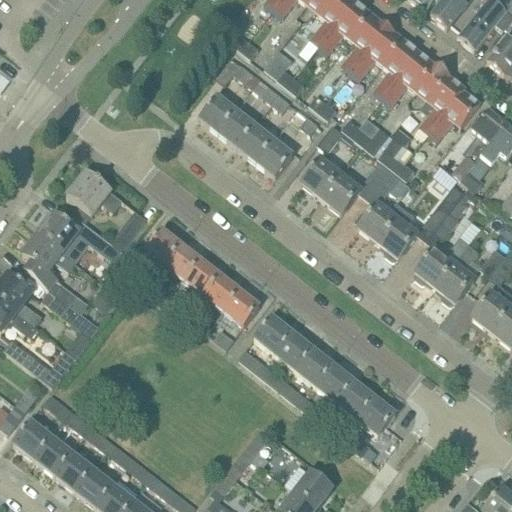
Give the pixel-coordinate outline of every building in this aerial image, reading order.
[(270,0),(264,9),(273,16),(284,0),(270,0)] [(285,0),(273,16),(281,23),(297,3),(316,18),(326,6),(318,0),(285,0)] [(309,45),(318,52),(355,7),(346,0),(318,0),(326,6),(316,18),(325,25),(309,45)] [(409,0),(407,3),(424,16),(437,0),(409,0)] [(473,0),(446,0),(430,21),(446,34),(473,0)] [(486,40),(496,29),(502,34),(511,22),(511,0),(490,0),(456,42),(474,56),(486,40)] [(342,39),(350,45),(370,19),(355,7),(318,52),(327,59),(342,39)] [(232,31),(239,36),(251,20),(244,15),(232,31)] [(341,71),(350,78),(387,32),(370,19),(350,45),(357,51),(341,71)] [(374,65),(382,71),(402,45),(387,32),(350,78),(359,84),(374,65)] [(486,66),(504,80),(511,69),(511,32),(498,50),(486,66)] [(230,49),(240,57),(248,47),(238,39),(230,49)] [(419,58),(402,45),(382,71),(389,76),(373,96),(382,103),(419,58)] [(248,47),(240,57),(250,64),(257,54),(248,47)] [(257,70),(270,80),(285,60),(278,55),(270,65),(264,60),(257,70)] [(436,72),(419,58),(378,109),(386,115),(406,90),(425,106),(436,92),(426,84),(436,72)] [(270,80),(286,93),(294,83),(284,75),(291,65),(285,60),(270,80)] [(233,79),(252,94),(259,85),(230,62),(215,81),(225,89),(233,79)] [(428,121),(414,138),(423,145),(427,139),(462,96),(464,94),(436,72),(426,84),(436,92),(425,106),(419,114),(428,121)] [(294,83),(286,93),(295,100),(303,90),(294,83)] [(259,85),(252,94),(257,99),(265,105),(271,109),(278,100),(268,92),(259,85)] [(462,96),(427,139),(436,147),(452,127),(460,133),(479,109),(462,96)] [(289,108),(278,100),(271,109),(281,117),(289,108)] [(308,110),(318,118),(326,108),(316,100),(308,110)] [(198,123),(217,138),(234,117),(215,101),(198,123)] [(326,108),(318,118),(327,126),(335,116),(326,108)] [(462,181),(467,174),(478,161),(476,159),(480,153),(486,158),(491,152),(488,150),(506,128),(488,113),(470,135),(476,140),(464,155),(467,157),(449,179),(458,186),(462,181)] [(217,138),(236,154),(254,132),(234,117),(217,138)] [(306,122),(299,131),(310,139),(317,130),(306,122)] [(340,134),(343,136),(351,143),(359,133),(348,124),(340,134)] [(400,127),(389,141),(392,143),(402,151),(403,151),(409,143),(410,135),(400,127)] [(511,158),(511,132),(506,128),(488,150),(491,152),(486,158),(480,153),(476,159),(478,161),(489,169),(498,158),(507,165),(511,158)] [(353,145),(351,143),(343,136),(340,139),(328,129),(314,148),(326,158),(339,140),(350,149),(353,145)] [(236,154),(255,169),(273,147),(254,132),(236,154)] [(371,142),(363,152),(373,160),(388,140),(378,132),(371,142)] [(353,145),(363,152),(371,142),(359,133),(351,143),(353,145)] [(386,170),(394,161),(402,151),(392,143),(376,162),(386,170)] [(273,147),(255,169),(275,184),(292,162),(273,147)] [(394,161),(386,170),(406,186),(413,176),(394,161)] [(478,161),(467,174),(478,183),(489,169),(478,161)] [(300,188),(320,204),(339,180),(319,164),(300,188)] [(363,187),(373,195),(387,176),(377,168),(363,187)] [(79,184),(66,202),(77,211),(72,218),(85,229),(91,222),(92,223),(102,210),(111,217),(120,206),(121,205),(110,197),(110,196),(96,185),(97,182),(96,182),(85,174),(78,182),(77,182),(79,184)] [(462,181),(459,186),(467,193),(468,193),(473,197),(477,192),(482,186),(478,183),(467,174),(462,181)] [(387,176),(373,195),(383,202),(388,196),(397,184),(387,176)] [(339,180),(320,204),(340,220),(353,204),(359,196),(339,180)] [(412,182),(407,188),(413,193),(418,187),(412,182)] [(397,184),(388,196),(395,201),(401,200),(409,191),(398,183),(397,184)] [(423,229),(433,237),(467,193),(459,186),(455,191),(453,190),(423,229)] [(467,193),(433,237),(443,245),(458,225),(455,223),(467,209),(464,207),(467,203),(473,207),(477,202),(481,205),(482,205),(473,197),(468,193),(467,193)] [(495,215),(506,223),(511,215),(511,197),(511,196),(495,215)] [(357,233),(377,249),(404,215),(395,208),(387,218),(376,209),(370,217),(357,233)] [(404,215),(377,249),(386,255),(384,258),(384,261),(391,266),(394,266),(396,264),(397,265),(410,249),(416,240),(405,231),(413,222),(404,215)] [(111,249),(121,256),(145,225),(136,217),(111,249)] [(52,219),(37,239),(74,268),(75,267),(72,265),(79,256),(85,248),(113,269),(121,258),(73,220),(66,229),(52,219)] [(144,255),(164,270),(180,251),(160,235),(144,255)] [(37,239),(21,260),(31,267),(23,277),(31,282),(48,295),(47,296),(79,321),(87,311),(87,310),(59,288),(60,288),(46,277),(47,276),(54,267),(68,278),(74,268),(37,239)] [(426,287),(434,293),(468,250),(459,243),(448,256),(438,247),(427,262),(414,278),(415,279),(414,281),(414,284),(421,290),(424,289),(426,287)] [(468,250),(434,293),(443,300),(441,302),(441,305),(448,311),(451,311),(453,308),(454,309),(467,293),(473,285),(462,276),(477,258),(468,250)] [(164,270),(184,286),(199,266),(180,251),(164,270)] [(511,252),(505,261),(489,282),(499,289),(511,273),(511,252)] [(479,274),(489,282),(505,261),(495,253),(479,274)] [(184,286),(203,301),(219,281),(199,266),(184,286)] [(134,282),(147,292),(154,283),(142,273),(134,282)] [(6,279),(0,287),(0,306),(34,332),(41,322),(22,308),(30,297),(6,279)] [(203,301),(223,317),(239,297),(219,281),(203,301)] [(154,283),(147,292),(159,301),(167,292),(154,283)] [(115,298),(121,302),(131,290),(125,286),(115,298)] [(91,306),(107,318),(118,303),(102,291),(91,306)] [(47,296),(40,306),(60,321),(80,337),(65,356),(75,363),(90,345),(97,335),(79,321),(47,296)] [(239,297),(223,317),(243,332),(258,312),(239,297)] [(471,322),(491,338),(510,314),(490,298),(471,322)] [(173,313),(186,323),(194,313),(181,303),(173,313)] [(0,306),(0,336),(7,327),(21,337),(30,344),(37,335),(37,334),(34,332),(0,306)] [(511,311),(510,314),(491,338),(511,354),(511,352),(511,311)] [(194,313),(186,323),(198,333),(206,323),(194,313)] [(253,345),(274,361),(291,338),(271,322),(253,345)] [(233,345),(220,335),(213,345),(226,355),(233,345)] [(274,361),(294,377),(312,355),(291,338),(274,361)] [(3,354),(22,369),(53,392),(60,382),(9,345),(3,354)] [(238,364),(259,380),(266,371),(245,355),(238,364)] [(294,377),(315,393),(333,371),(312,355),(294,377)] [(259,380),(279,396),(286,387),(266,371),(259,380)] [(315,393),(336,410),(353,387),(333,371),(315,393)] [(279,396),(300,412),(307,403),(286,387),(279,396)] [(336,410),(356,426),(374,403),(353,387),(336,410)] [(30,389),(14,410),(23,417),(39,396),(30,389)] [(43,410),(63,426),(70,417),(50,401),(43,410)] [(300,412),(321,429),(328,420),(307,403),(300,412)] [(374,403),(356,426),(377,442),(394,420),(374,403)] [(23,417),(14,410),(0,428),(0,433),(7,439),(23,417)] [(63,426),(84,442),(91,433),(70,417),(63,426)] [(321,429),(341,445),(348,436),(328,420),(321,429)] [(12,449),(33,465),(50,443),(29,427),(12,449)] [(84,442),(105,458),(112,449),(91,433),(84,442)] [(348,436),(341,445),(362,461),(369,452),(348,436)] [(259,437),(242,458),(251,465),(267,445),(275,452),(280,446),(271,439),(268,444),(259,437)] [(33,465),(54,481),(71,459),(50,443),(33,465)] [(105,458),(125,474),(132,465),(112,449),(105,458)] [(242,458),(226,479),(235,486),(251,465),(242,458)] [(54,481),(74,497),(91,475),(71,459),(54,481)] [(125,474),(146,490),(153,481),(132,465),(125,474)] [(74,497),(93,511),(95,511),(112,491),(91,475),(74,497)] [(309,476),(293,497),(312,511),(317,511),(332,494),(309,476)] [(215,503),(208,511),(226,511),(219,506),(235,486),(226,479),(210,499),(215,503)] [(146,490),(167,506),(174,497),(153,481),(146,490)] [(95,511),(129,511),(133,507),(112,491),(95,511)] [(511,511),(511,502),(501,493),(486,511),(511,511)] [(192,511),(174,497),(167,506),(174,511),(192,511)] [(312,511),(293,497),(281,511),(312,511)]
